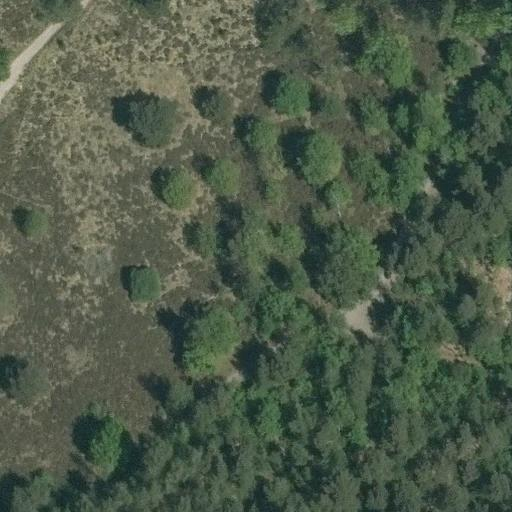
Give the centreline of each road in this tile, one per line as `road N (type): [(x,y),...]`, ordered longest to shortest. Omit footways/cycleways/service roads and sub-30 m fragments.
road 1 (track): [(89,511),(261,362),(325,330),(377,333)]
road 2 (track): [(377,333),(438,161),(511,10)]
road 3 (track): [(364,511),(377,333)]
